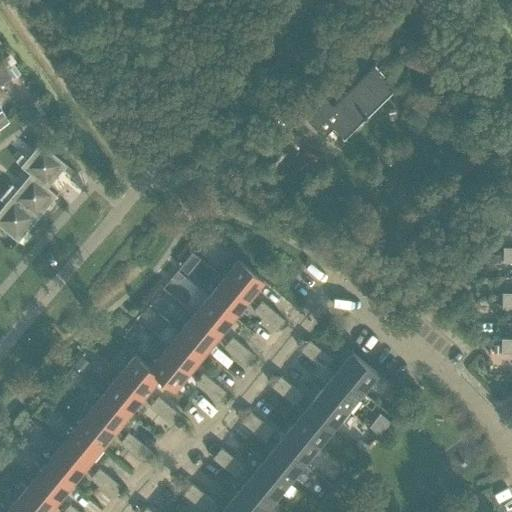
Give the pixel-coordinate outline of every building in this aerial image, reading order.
[(366,9),(352,20),(360,30),(374,20),(366,9)] [(1,61),(1,62),(6,69),(14,63),(17,61),(11,53),(1,61)] [(14,63),(0,73),(0,85),(20,71),(14,63)] [(320,93),(300,112),(322,135),(324,136),(333,127),(343,137),(395,87),(374,65),(333,106),(320,93)] [(0,126),(9,120),(2,108),(0,105),(0,126)] [(21,154),(16,161),(21,165),(20,166),(30,174),(47,188),(66,165),(40,143),(27,158),(21,154)] [(11,184),(6,191),(38,218),(56,196),(47,188),(30,174),(17,189),(11,184)] [(0,199),(5,204),(0,209),(0,226),(18,242),(38,218),(6,191),(0,198),(0,199)] [(511,246),(503,246),(503,254),(511,254),(511,246)] [(238,259),(223,277),(248,297),(263,279),(238,259)] [(184,263),(179,269),(186,275),(191,269),(184,263)] [(233,315),(248,297),(223,277),(208,295),(233,315)] [(218,333),(233,315),(208,295),(194,313),(218,333)] [(511,299),(502,300),(502,307),(511,307),(511,299)] [(274,310),(262,301),(253,311),(265,320),(274,310)] [(277,330),(285,319),(274,310),(265,320),(277,330)] [(194,313),(179,331),(204,351),(218,333),(194,313)] [(189,370),(204,351),(179,331),(164,349),(189,370)] [(244,346),(233,336),(224,347),(236,356),(244,346)] [(321,349),(310,340),(301,349),(312,359),(321,349)] [(247,366),(255,355),(244,346),(236,356),(247,366)] [(164,349),(150,366),(159,374),(158,375),(174,388),(189,370),(164,349)] [(321,349),(312,359),(324,369),(332,358),(321,349)] [(352,352),(337,370),(361,391),(377,372),(352,352)] [(159,374),(150,366),(135,354),(119,373),(144,393),(158,375),(159,374)] [(81,357),(74,367),(83,374),(91,364),(81,357)] [(337,370),(322,388),(347,409),(361,391),(337,370)] [(206,392),(215,382),(203,372),(194,383),(206,392)] [(129,411),(144,393),(119,373),(104,391),(129,411)] [(292,385),(281,375),(280,375),(272,386),(283,395),(292,385)] [(215,382),(206,392),(218,401),(226,391),(215,382)] [(295,404),(303,394),(292,385),(283,395),(295,404)] [(322,388),(307,406),(332,427),(347,409),(322,388)] [(104,391),(90,409),(114,429),(129,411),(104,391)] [(170,405),(158,396),(149,406),(161,416),(170,405)] [(170,405),(161,416),(173,425),(181,415),(170,405)] [(317,444),(332,427),(307,406),(293,424),(317,444)] [(90,409),(75,427),(100,447),(114,429),(90,409)] [(262,420),(251,411),(250,411),(241,421),(253,431),(262,420)] [(265,440),(274,429),(262,420),(253,431),(265,440)] [(379,423),(373,429),(379,434),(384,427),(379,423)] [(303,462),(317,444),(293,424),(278,442),(303,462)] [(75,427),(60,444),(85,465),(100,447),(75,427)] [(140,441),(129,432),(120,442),(132,451),(140,441)] [(360,439),(355,445),(365,453),(370,447),(360,439)] [(143,461),(151,451),(152,450),(140,441),(132,451),(143,461)] [(278,442),(263,460),(288,480),(303,462),(278,442)] [(71,482),(85,465),(60,444),(46,462),(71,482)] [(233,457),(221,447),(213,457),(225,467),(233,457)] [(4,450),(0,455),(0,458),(7,464),(13,456),(4,450)] [(236,476),(244,466),(233,457),(225,467),(236,476)] [(273,498),(288,480),(263,460),(248,478),(273,498)] [(56,500),(71,482),(46,462),(31,480),(56,500)] [(102,487),(111,477),(99,468),(91,478),(102,487)] [(332,475),(327,481),(334,486),(338,481),(332,475)] [(111,477),(102,487),(114,497),(122,486),(111,477)] [(253,511),(261,511),(273,498),(248,478),(233,496),(253,511)] [(31,480),(16,498),(33,511),(46,511),(56,500),(31,480)] [(195,503),(203,493),(192,483),(183,493),(195,503)] [(215,502),(203,493),(195,503),(206,511),(215,502)] [(253,511),(233,496),(219,511),(253,511)] [(33,511),(16,498),(5,511),(33,511)]
